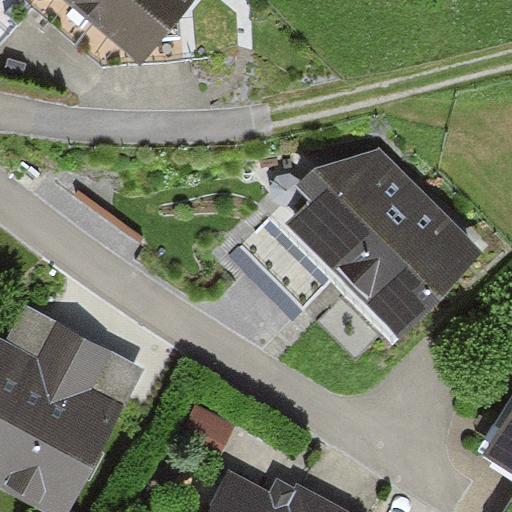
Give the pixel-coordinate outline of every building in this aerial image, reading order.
[(51,0),(145,69),(195,0),(51,0)] [(306,173),(270,209),(407,342),(489,259),(387,160),(306,173)] [(0,340),(0,487),(47,511),(75,511),(148,374),(28,311),(10,345),(0,340)] [(511,511),(511,404),(480,455),(511,475),(511,511)] [(334,511),(218,450),(184,511),(334,511)]
